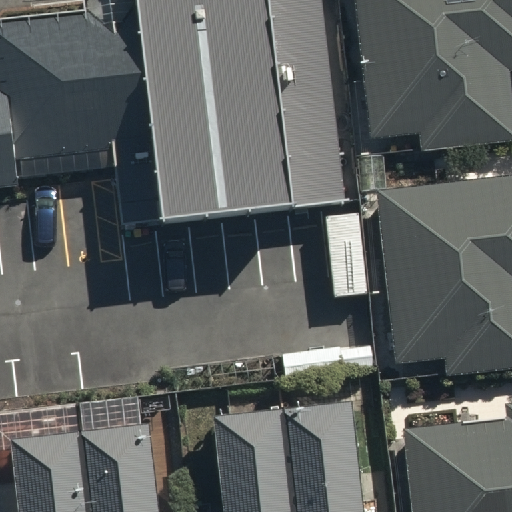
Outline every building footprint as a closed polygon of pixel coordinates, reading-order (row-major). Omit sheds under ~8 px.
[(162,224),(343,204),(320,0),(137,0),(138,7),(153,146),(162,224)] [(511,143),(511,96),(509,73),(511,72),(511,0),(354,0),(372,143),(420,137),(422,154),(511,143)] [(0,191),(19,189),(16,161),(153,146),(138,7),(0,22),(0,191)] [(511,176),(377,192),(396,366),(444,361),(446,378),(511,370),(511,176)] [(362,511),(352,408),(214,423),(224,511),(362,511)] [(511,511),(511,420),(403,432),(412,511),(511,511)] [(158,511),(150,429),(12,444),(19,511),(158,511)]
